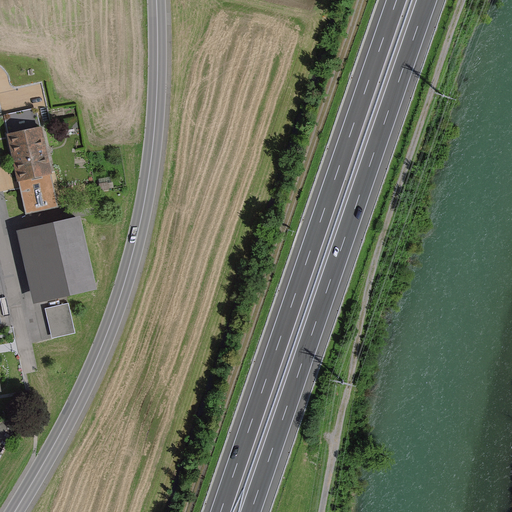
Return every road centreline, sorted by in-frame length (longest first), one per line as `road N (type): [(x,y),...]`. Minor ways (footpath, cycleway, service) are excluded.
road 1 (motorway): [(250,511),(427,0)]
road 2 (motorway): [(396,0),(220,511)]
road 3 (secondary): [(156,0),(156,134),(130,264),(101,356),(16,511)]
road 4 (track): [(188,511),(360,0)]
road 5 (track): [(321,511),(396,186),(462,0)]
